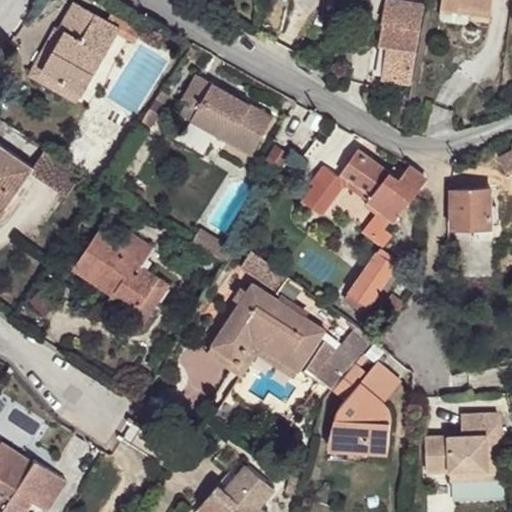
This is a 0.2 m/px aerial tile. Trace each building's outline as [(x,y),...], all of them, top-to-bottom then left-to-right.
[(66,31),(43,71),(82,93),(120,27),(136,36),(138,33),(147,17),(117,0),(106,19),(74,1),(59,28),(66,31)] [(493,0),(442,0),(441,9),(460,12),(461,6),(492,11),(493,0)] [(422,7),(388,1),(381,46),(389,47),(384,78),(409,83),(422,7)] [(460,12),(441,9),(440,16),(443,21),(466,24),(469,21),(471,14),(491,17),(492,11),(461,6),(460,12)] [(147,17),(138,33),(146,38),(155,22),(147,17)] [(43,71),(66,31),(59,28),(56,26),(29,74),(77,102),(82,93),(43,71)] [(274,117),(197,74),(182,99),(198,108),(192,120),(193,120),(193,121),(217,135),(252,155),(274,117)] [(217,135),(193,121),(188,130),(212,144),(217,135)] [(31,170),(34,167),(0,143),(0,213),(1,214),(31,170)] [(46,149),(34,167),(31,170),(67,195),(82,173),(46,149)] [(341,173),(371,196),(368,200),(392,219),(395,221),(425,181),(425,175),(410,164),(399,179),(360,149),(341,173)] [(511,151),(485,164),(492,179),(511,169),(511,151)] [(323,170),(317,165),(311,173),(317,177),(323,170)] [(371,196),(341,173),(338,177),(368,200),(371,196)] [(492,189),(453,189),(454,226),(475,226),(492,226),(492,220),(498,220),(498,205),(492,205),(492,189)] [(392,219),(368,200),(364,205),(376,214),(364,230),(383,246),(392,235),(384,229),(392,219)] [(492,226),(475,226),(475,240),(493,240),(492,226)] [(123,242),(101,228),(73,269),(113,295),(109,301),(144,324),(170,285),(143,267),(136,262),(140,256),(147,260),(155,248),(130,231),(123,242)] [(193,241),(219,257),(226,246),(201,229),(193,241)] [(226,246),(219,257),(229,264),(236,252),(226,246)] [(289,275),(252,248),(240,265),(277,292),(289,275)] [(398,265),(378,251),(344,300),(365,314),(398,265)] [(136,262),(143,267),(147,260),(140,256),(136,262)] [(416,291),(422,283),(414,277),(408,284),(416,291)] [(254,283),(214,344),(239,360),(253,339),(299,370),(325,330),(254,283)] [(375,339),(358,326),(340,349),(326,340),(305,371),(332,389),(356,362),(364,353),(375,339)] [(239,360),(214,344),(209,352),(243,375),(258,352),(295,377),(299,370),(253,339),(239,360)] [(369,357),(364,353),(356,362),(361,366),(369,357)] [(369,373),(361,381),(385,402),(390,410),(403,380),(379,360),(369,373)] [(361,366),(356,362),(332,389),(346,400),(339,409),(330,440),(329,450),(349,452),(370,453),(389,454),(391,415),(390,410),(385,402),(361,381),(369,373),(361,366)] [(449,434),(426,435),(427,473),(450,472),(451,481),(511,479),(511,449),(499,412),(462,413),(462,428),(463,434),(449,434)] [(1,441),(0,441),(0,450),(17,461),(21,456),(31,463),(32,461),(1,441)] [(0,450),(0,511),(22,511),(30,501),(46,511),(66,480),(34,459),(32,461),(31,463),(21,456),(17,461),(0,450)] [(370,453),(349,452),(348,460),(369,462),(370,453)] [(226,491),(219,485),(201,507),(206,511),(267,511),(260,506),(275,488),(248,465),(237,477),(226,491)] [(230,472),(219,485),(226,491),(237,477),(230,472)]
